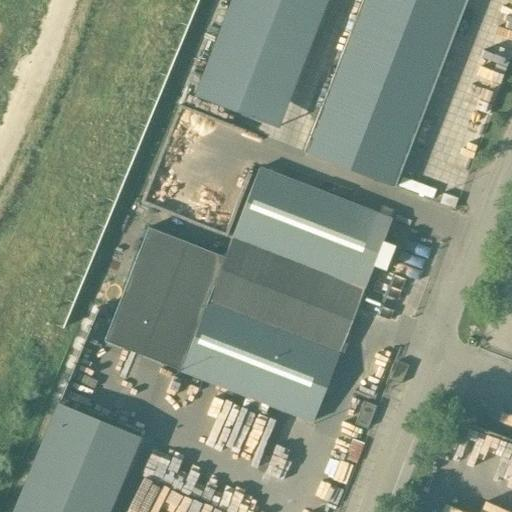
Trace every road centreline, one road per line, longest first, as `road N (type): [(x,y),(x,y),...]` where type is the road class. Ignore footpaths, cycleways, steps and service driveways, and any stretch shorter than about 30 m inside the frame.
road 1 (unclassified): [(429,370),(511,156)]
road 2 (unclassified): [(374,511),(429,370)]
